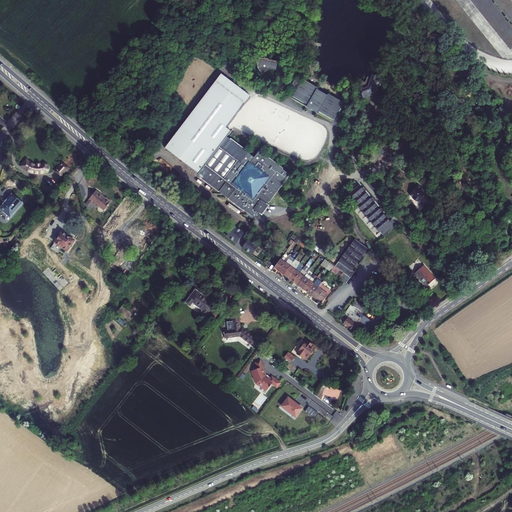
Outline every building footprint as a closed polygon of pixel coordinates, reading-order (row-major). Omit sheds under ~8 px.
[(263,58),(259,57),(257,65),(258,66),(257,67),(261,74),(270,69),(275,70),(277,61),(269,59),(270,59),(263,57),(263,58)] [(250,96),(221,74),(165,149),(199,174),(198,175),(201,178),(201,179),(219,192),(229,199),(228,200),(244,211),(244,210),(256,219),(260,214),(262,215),(269,205),(267,204),(268,202),(270,203),(284,184),(283,183),(289,174),(283,169),(284,169),(263,153),(263,154),(259,151),(254,158),(249,153),(249,152),(231,139),(230,140),(227,137),(231,131),(226,128),(250,96)] [(346,99),(305,75),(303,79),(297,76),(294,81),(296,82),(294,84),(298,86),(295,93),(310,102),(308,103),(320,110),(321,108),(336,117),(337,114),(339,115),(344,107),(342,106),(346,99)] [(22,168),(25,170),(30,163),(27,161),(24,164),(22,168)] [(30,163),(25,170),(26,171),(29,172),(31,173),(34,174),(36,174),(39,174),(42,174),(45,173),(47,172),(48,171),(49,170),(49,169),(49,168),(48,166),(47,166),(46,165),(45,165),(41,166),(41,163),(39,162),(37,165),(33,165),(30,163)] [(63,169),(60,173),(66,177),(73,167),(66,162),(61,168),(63,169)] [(433,192),(419,180),(416,183),(415,183),(413,186),(413,187),(411,190),(415,194),(414,195),(417,197),(418,196),(425,202),(428,199),(429,200),(432,197),(430,196),(433,192)] [(383,237),(396,225),(391,220),(389,222),(357,186),(357,187),(355,185),(345,193),(383,237)] [(96,191),(88,201),(98,209),(99,207),(103,211),(111,202),(106,198),(105,199),(96,191)] [(21,203),(12,196),(0,209),(0,210),(9,217),(21,203)] [(239,240),(246,229),(236,222),(229,232),(239,240)] [(255,251),(262,241),(252,233),(244,244),(255,251)] [(72,243),(60,235),(53,244),(66,252),(72,243)] [(367,249),(354,239),(334,266),(343,273),(338,279),(345,284),(354,272),(351,270),(367,249)] [(281,266),(289,256),(284,253),(277,263),(281,266)] [(286,269),(293,260),(289,256),(281,266),(286,269)] [(290,272),(297,263),(293,260),(286,269),(290,272)] [(325,260),(322,265),(331,270),(334,265),(325,260)] [(305,263),(302,267),(295,276),(300,280),(307,270),(311,265),(307,261),(305,263)] [(425,262),(416,269),(420,274),(421,273),(429,282),(431,281),(433,284),(439,279),(436,276),(437,275),(425,262)] [(302,267),(297,263),(290,272),(295,276),(302,267)] [(305,284),(312,274),(311,274),(311,275),(308,272),(308,271),(307,270),(300,280),(305,284)] [(421,273),(420,274),(428,283),(429,282),(421,273)] [(317,277),(312,274),(305,284),(309,287),(317,277)] [(314,291),(321,281),(317,277),(309,287),(314,291)] [(323,279),(321,281),(314,291),(324,298),(333,286),(323,279)] [(214,306),(195,291),(191,297),(209,311),(214,306)] [(209,311),(191,297),(185,304),(189,308),(192,304),(202,311),(199,315),(204,319),(209,311)] [(345,318),(344,319),(355,327),(359,322),(364,326),(372,315),(364,309),(367,304),(357,297),(343,316),(345,318)] [(127,304),(124,308),(134,315),(139,308),(136,306),(135,309),(127,304)] [(134,315),(124,308),(121,312),(132,319),(134,315)] [(230,327),(255,345),(260,339),(255,335),(254,337),(242,328),(239,328),(238,315),(230,315),(230,327)] [(377,319),(372,315),(364,326),(369,330),(377,319)] [(230,327),(230,329),(222,330),(224,339),(240,338),(253,348),(255,345),(230,327)] [(300,350),(301,351),(297,357),(303,361),(304,359),(308,361),(316,350),(307,344),(306,347),(304,346),(304,347),(302,346),(300,350)] [(295,359),(288,354),(282,362),(289,368),(295,359)] [(280,386),(284,381),(275,374),(272,377),(268,374),(268,373),(269,373),(263,359),(258,361),(260,367),(255,369),(258,377),(257,378),(259,382),(261,384),(262,383),(270,388),(275,382),(280,386)] [(324,380),(315,391),(322,396),(325,390),(339,396),(343,388),(324,380)] [(307,404),(293,394),(286,403),(300,414),(307,404)] [(315,418),(319,412),(309,406),(305,411),(315,418)]
